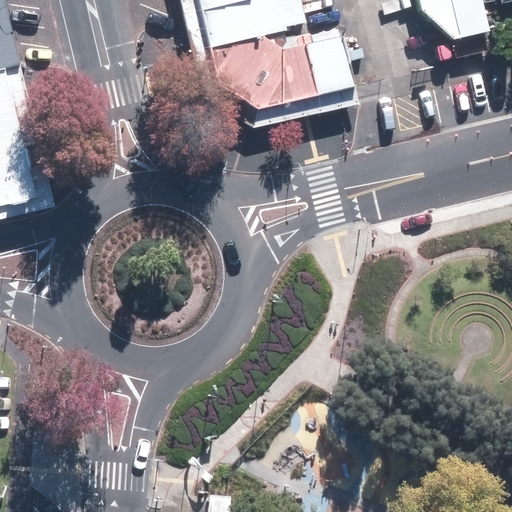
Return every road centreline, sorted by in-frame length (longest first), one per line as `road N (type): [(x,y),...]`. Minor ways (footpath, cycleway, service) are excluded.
road 1 (tertiary): [(202,199),(427,172)]
road 2 (tertiary): [(427,172),(330,214),(242,288)]
road 3 (secondary): [(92,22),(183,189)]
road 4 (secondary): [(88,210),(92,22)]
road 5 (secondary): [(107,511),(83,334)]
road 6 (secondary): [(173,363),(120,511)]
road 7 (secondary): [(79,329),(61,284),(69,236),(83,215)]
